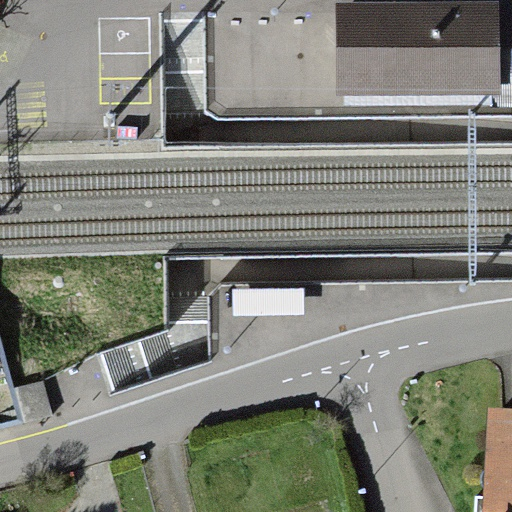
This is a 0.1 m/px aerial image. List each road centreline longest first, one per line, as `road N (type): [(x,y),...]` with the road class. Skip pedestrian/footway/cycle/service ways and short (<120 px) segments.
road 1 (residential): [(0,453),(371,356)]
road 2 (residential): [(409,511),(371,356)]
road 3 (residential): [(371,356),(511,317)]
